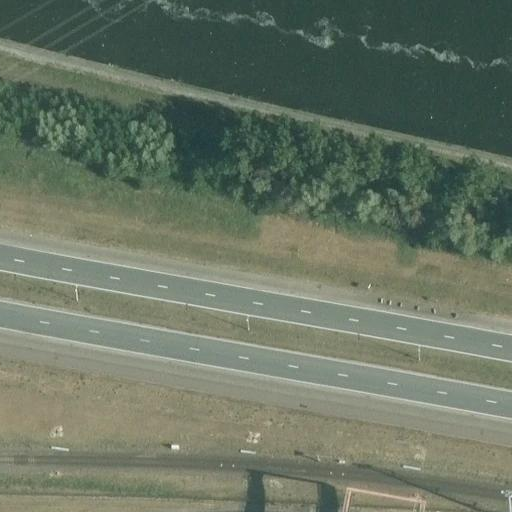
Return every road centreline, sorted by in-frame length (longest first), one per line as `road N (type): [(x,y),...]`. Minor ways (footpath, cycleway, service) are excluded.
road 1 (primary): [(0,318),(511,409)]
road 2 (primary): [(511,353),(0,266)]
